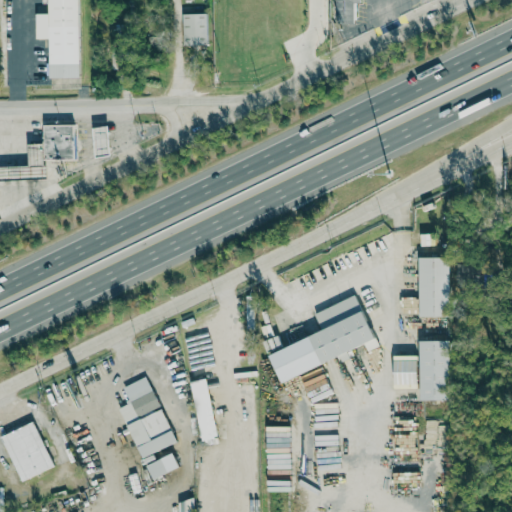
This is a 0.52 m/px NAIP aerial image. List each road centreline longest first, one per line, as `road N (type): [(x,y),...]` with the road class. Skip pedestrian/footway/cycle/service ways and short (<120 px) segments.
road 1 (motorway): [(511,41),(0,290)]
road 2 (motorway): [(0,331),(511,84)]
road 3 (primary): [(474,0),(0,229)]
road 4 (primary): [(0,395),(260,268)]
road 5 (residential): [(0,102),(267,99)]
road 6 (primary): [(260,268),(413,194)]
